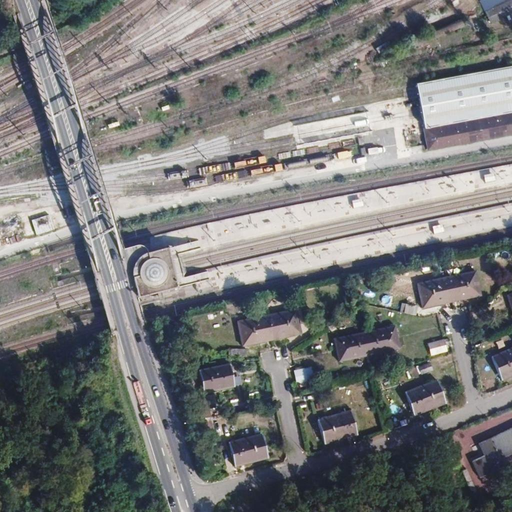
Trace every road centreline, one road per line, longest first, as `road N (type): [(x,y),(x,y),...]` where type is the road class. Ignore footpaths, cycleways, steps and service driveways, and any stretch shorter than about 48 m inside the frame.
road 1 (primary): [(19,0),(174,494)]
road 2 (primary): [(187,490),(33,0)]
road 3 (residential): [(297,462),(476,408)]
